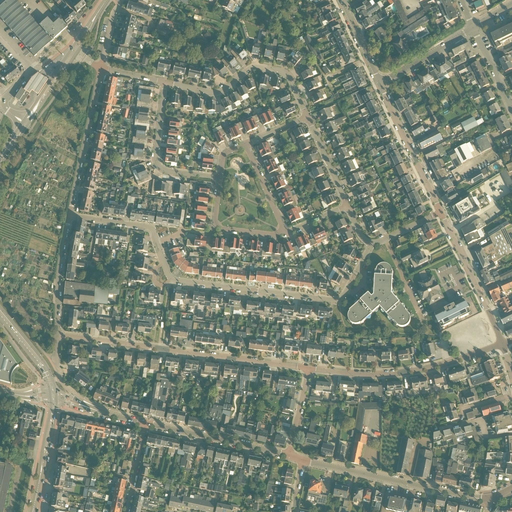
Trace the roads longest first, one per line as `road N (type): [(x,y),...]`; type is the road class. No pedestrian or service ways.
road 1 (residential): [(371,244),(343,295),(329,300),(172,280),(151,230),(68,215)]
road 2 (residential): [(308,369),(57,334)]
road 3 (residential): [(502,344),(410,372),(308,369)]
road 4 (tertiary): [(488,498),(302,460)]
road 5 (residential): [(307,117),(281,72),(250,67),(217,91),(164,82)]
road 6 (residential): [(68,215),(101,67)]
road 7 (residential): [(220,177),(166,172),(155,162),(164,82)]
road 8 (tertiary): [(288,457),(145,423)]
road 9 (residential): [(502,344),(440,212)]
road 10 (residential): [(440,212),(379,82)]
